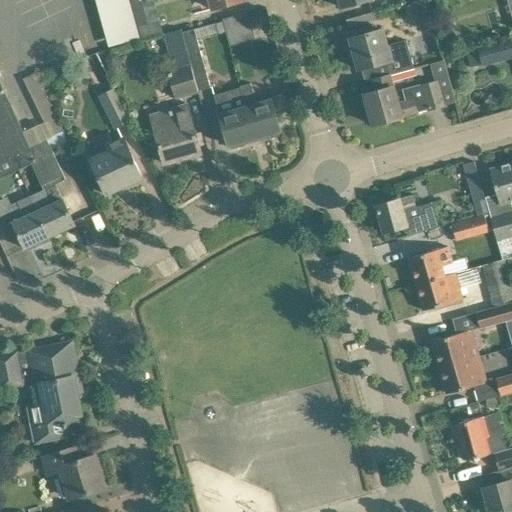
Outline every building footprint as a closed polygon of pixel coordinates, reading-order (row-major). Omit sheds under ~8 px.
[(243,0),(209,0),(212,10),(224,6),(244,0),(243,0)] [(143,2),(133,5),(142,40),(163,34),(159,22),(149,25),(143,2)] [(223,21),(226,32),(250,25),(247,13),(223,20),(223,21)] [(223,21),(216,23),(219,34),(226,32),(223,21)] [(194,29),(182,32),(198,91),(211,88),(204,63),(194,29)] [(385,62),(389,75),(414,68),(424,66),(421,56),(411,59),(406,40),(387,45),(382,29),(350,39),(358,70),(385,62)] [(451,29),(439,38),(449,52),(461,43),(451,29)] [(198,91),(182,32),(165,37),(175,71),(168,72),(175,97),(198,91)] [(483,66),(511,57),(511,42),(511,39),(478,48),(483,66)] [(393,85),(390,75),(373,80),(376,91),(365,94),(374,125),(401,117),(428,109),(429,110),(445,105),(455,103),(443,62),(431,65),(435,82),(422,86),(422,84),(404,90),(407,101),(398,104),(392,86),(393,85)] [(0,178),(27,166),(22,155),(28,153),(30,157),(34,155),(30,147),(31,146),(0,79),(0,178)] [(240,87),(246,107),(254,138),(265,135),(266,139),(279,135),(278,131),(280,131),(271,100),(257,104),(251,84),(240,87)] [(99,97),(115,128),(130,121),(114,89),(99,97)] [(285,97),(272,100),(276,114),(289,110),(285,97)] [(155,130),(159,144),(165,163),(201,153),(188,105),(169,111),(170,115),(173,114),(175,124),(155,130)] [(254,138),(246,107),(220,115),(223,126),(229,145),(231,145),(232,148),(244,145),(243,141),(254,138)] [(93,165),(98,176),(106,195),(143,178),(124,138),(107,146),(112,156),(93,165)] [(22,155),(27,166),(31,164),(43,190),(31,195),(50,237),(75,225),(54,180),(63,176),(65,180),(66,180),(47,139),(31,146),(30,147),(34,155),(30,157),(28,153),(22,155)] [(511,163),(490,170),(497,194),(485,198),(490,213),(490,214),(494,229),(503,260),(511,257),(511,163)] [(0,200),(2,200),(25,248),(50,237),(31,195),(10,205),(7,197),(0,199),(0,200)] [(384,233),(403,227),(406,226),(409,235),(440,226),(433,202),(417,207),(413,196),(400,200),(400,199),(376,205),(384,233)] [(485,198),(474,201),(478,216),(485,214),(490,213),(485,198)] [(489,230),(485,214),(478,216),(452,224),(457,240),(489,230)] [(409,258),(416,284),(455,273),(446,275),(443,265),(452,263),(448,247),(428,252),(409,258)] [(511,285),(505,260),(484,266),(494,306),(511,301),(511,285)] [(457,272),(455,273),(416,284),(423,310),(443,305),(464,299),(457,272)] [(511,302),(476,313),(481,328),(511,319),(511,302)] [(432,341),(439,367),(458,362),(479,357),(472,330),(432,341)] [(22,382),(34,380),(38,395),(42,394),(44,402),(26,406),(31,429),(63,423),(64,427),(84,423),(75,377),(79,376),(72,341),(28,350),(29,354),(17,356),(16,353),(0,355),(0,388),(23,384),(22,382)] [(458,362),(439,367),(447,394),(474,386),(478,401),(487,399),(499,396),(501,395),(511,391),(511,375),(486,383),(479,357),(458,362)] [(499,396),(487,399),(489,407),(501,404),(499,396)] [(497,412),(475,419),(455,424),(466,461),(508,449),(497,412)] [(78,446),(59,451),(44,456),(49,475),(62,471),(70,499),(104,488),(95,455),(82,458),(78,446)] [(499,471),(501,470),(511,466),(511,448),(495,453),(499,471)] [(504,482),(502,482),(483,488),(489,511),(498,511),(511,508),(511,467),(501,470),(504,482)]
